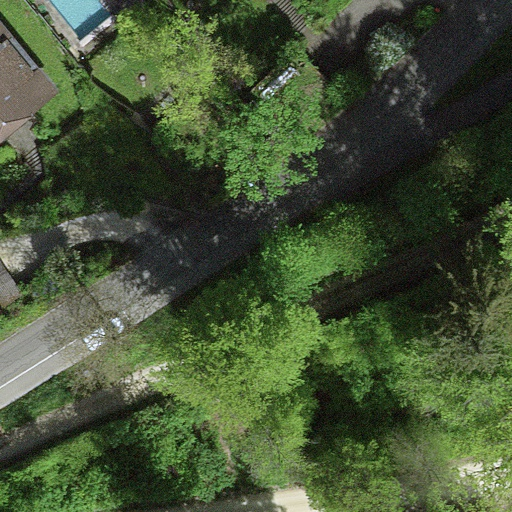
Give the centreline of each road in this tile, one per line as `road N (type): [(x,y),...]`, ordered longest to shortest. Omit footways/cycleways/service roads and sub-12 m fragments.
road 1 (residential): [(0,375),(222,237),(342,148),(489,0)]
road 2 (track): [(511,219),(0,456)]
